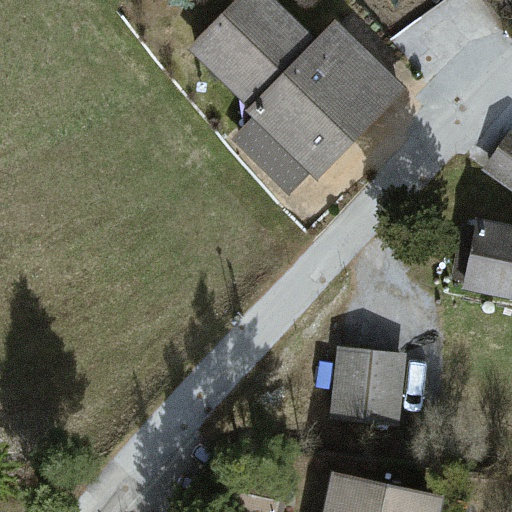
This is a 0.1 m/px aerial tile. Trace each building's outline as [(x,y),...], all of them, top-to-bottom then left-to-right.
[(226,142),(295,207),(404,92),(336,28),(318,48),(266,0),(246,0),(188,62),(249,119),(226,142)] [(511,128),(482,167),(511,189),(511,128)] [(511,232),(479,227),(467,292),(511,300),(511,232)] [(333,406),(405,408),(407,342),(335,340),(333,406)] [(449,511),(451,506),(334,478),(325,511),(449,511)]
